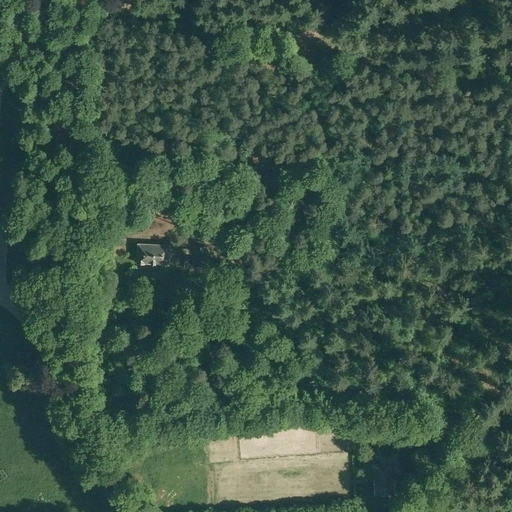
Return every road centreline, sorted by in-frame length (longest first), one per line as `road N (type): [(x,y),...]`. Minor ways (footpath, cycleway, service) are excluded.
road 1 (track): [(97,0),(77,394)]
road 2 (track): [(0,295),(83,283),(285,276),(345,263)]
road 3 (track): [(511,387),(410,511)]
road 4 (track): [(77,394),(127,511)]
road 5 (track): [(0,296),(45,341),(77,394)]
